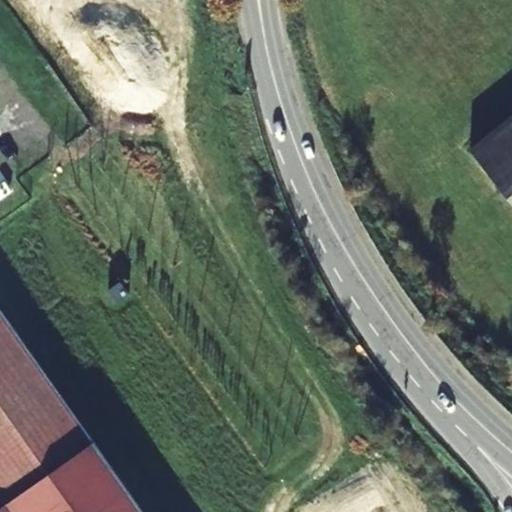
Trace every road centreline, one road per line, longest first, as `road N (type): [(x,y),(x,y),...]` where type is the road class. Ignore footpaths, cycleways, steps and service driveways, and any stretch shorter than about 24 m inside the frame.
road 1 (secondary): [(257,0),(279,97),(311,181),(364,281)]
road 2 (trunk): [(364,281),(401,370),(510,511)]
road 3 (secondary): [(364,281),(436,370),(511,439)]
